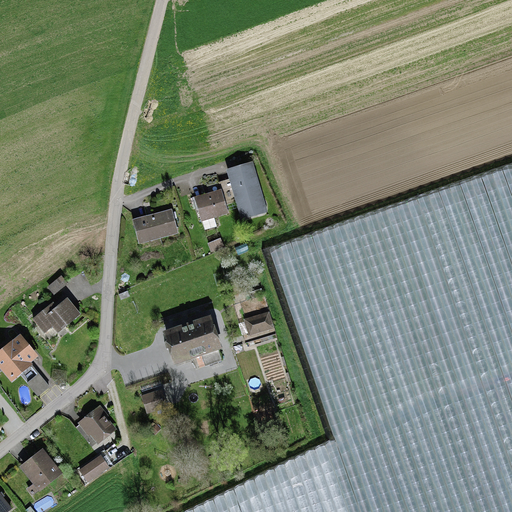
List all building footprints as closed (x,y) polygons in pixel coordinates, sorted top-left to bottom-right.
[(250,167),(231,172),(233,178),(219,182),(221,191),(226,205),(239,201),(244,216),(263,210),(250,167)] [(210,198),(195,203),(201,220),(202,220),(205,230),(217,227),(214,217),(228,212),(226,205),(221,191),(209,195),(210,198)] [(149,217),(133,221),(139,243),(178,233),(172,211),(153,216),(153,217),(149,219),(149,217)] [(61,278),(49,287),(54,293),(66,283),(61,278)] [(80,315),(67,298),(52,311),(48,306),(33,319),(45,333),(59,321),(64,328),(80,315)] [(267,315),(247,321),(250,332),(271,326),(267,315)] [(209,319),(166,334),(176,362),(204,352),(209,365),(222,360),(217,347),(218,346),(209,319)] [(19,338),(6,349),(7,349),(0,354),(0,371),(4,368),(11,377),(28,364),(27,363),(34,357),(19,338)] [(160,392),(144,397),(148,411),(165,406),(160,392)] [(114,429),(98,410),(83,422),(98,441),(114,429)] [(47,458),(44,460),(39,454),(23,467),(40,488),(59,473),(47,458)] [(101,456),(80,470),(87,480),(108,467),(101,456)] [(1,498),(0,496),(0,511),(5,511),(10,508),(1,497),(1,498)]
